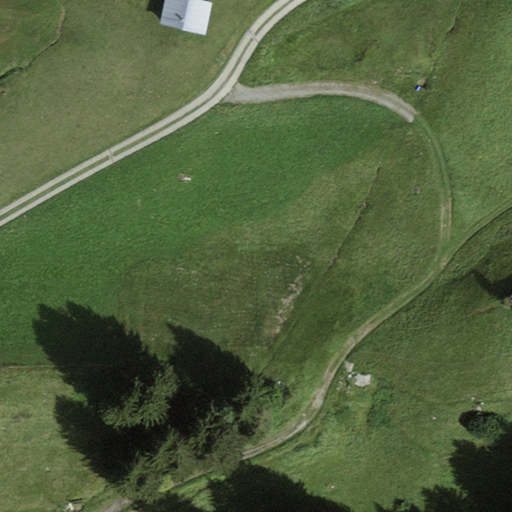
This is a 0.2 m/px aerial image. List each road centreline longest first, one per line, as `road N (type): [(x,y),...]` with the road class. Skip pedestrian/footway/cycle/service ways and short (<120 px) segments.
road 1 (track): [(126,511),(319,420),(350,353),(455,253),(511,217)]
road 2 (track): [(293,0),(199,108),(0,219)]
